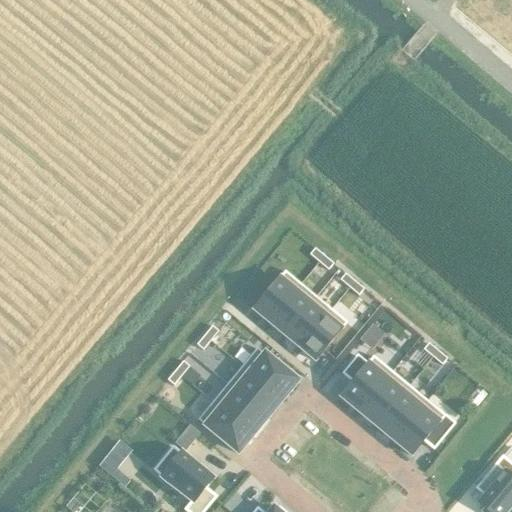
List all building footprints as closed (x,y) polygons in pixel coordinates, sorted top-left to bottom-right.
[(511,0),(460,0),(453,9),(511,58),(511,0)] [(314,250),(309,256),(318,264),(324,257),(314,250)] [(324,257),(318,264),(328,271),(333,265),(324,257)] [(284,273),(253,311),(269,324),(300,286),(284,273)] [(345,275),(339,281),(349,289),(354,283),(345,275)] [(354,283),(349,289),(358,297),(363,290),(354,283)] [(300,286),(269,324),(284,336),(315,298),(300,286)] [(315,298),(284,336),(299,349),(331,311),(315,298)] [(331,311),(299,349),(315,362),(347,324),(331,311)] [(211,327),(204,337),(210,342),(218,333),(211,327)] [(204,337),(196,346),(202,351),(210,342),(204,337)] [(428,345),(423,351),(432,359),(437,352),(428,345)] [(256,350),(241,368),(281,401),(296,383),(256,350)] [(437,352),(432,359),(441,366),(447,360),(437,352)] [(354,380),(340,398),(358,413),(391,373),(373,358),(366,365),(357,357),(344,372),(354,380)] [(182,363),(175,372),(181,377),(189,368),(182,363)] [(241,368),(227,385),(267,418),(281,401),(241,368)] [(175,372),(167,381),(173,387),(181,377),(175,372)] [(391,373),(358,413),(375,427),(408,388),(391,373)] [(227,385),(212,403),(252,436),(267,418),(227,385)] [(408,388),(375,427),(393,442),(426,402),(408,388)] [(426,402),(393,442),(411,457),(423,443),(433,451),(454,426),(426,402)] [(212,403),(197,421),(237,454),(252,436),(212,403)] [(172,448),(153,471),(191,503),(184,511),(204,511),(216,498),(205,490),(212,481),(172,448)] [(511,464),(504,458),(477,490),(487,498),(481,506),(485,509),(482,511),(508,511),(511,508),(511,464)]
